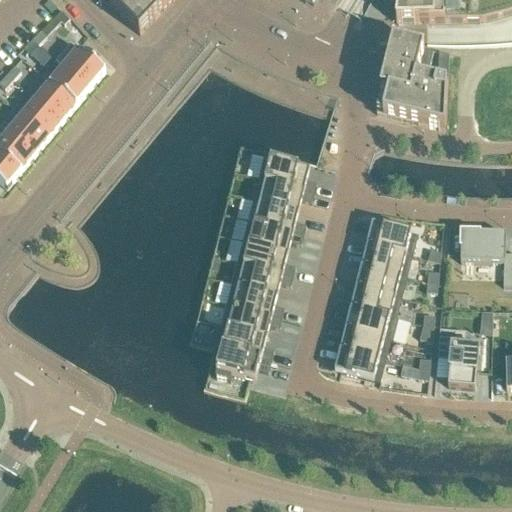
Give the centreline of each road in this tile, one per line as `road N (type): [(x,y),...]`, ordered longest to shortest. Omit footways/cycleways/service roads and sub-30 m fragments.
road 1 (residential): [(511,420),(401,413),(301,387),(344,197)]
road 2 (unclassified): [(9,240),(145,74)]
road 3 (unclassified): [(145,74),(205,5),(317,55)]
road 4 (tertiary): [(48,399),(232,481)]
road 5 (residential): [(511,218),(426,214),(344,197)]
road 6 (residential): [(355,135),(442,150),(511,150)]
road 7 (tertiary): [(232,481),(368,511)]
